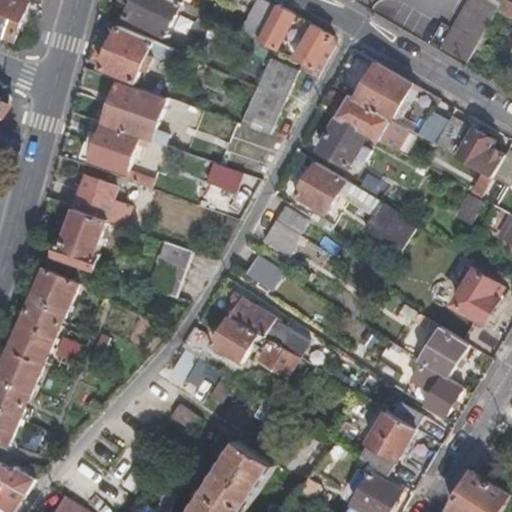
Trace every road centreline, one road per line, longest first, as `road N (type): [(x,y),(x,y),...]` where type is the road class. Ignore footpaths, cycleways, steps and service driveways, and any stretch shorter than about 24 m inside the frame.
road 1 (residential): [(308,0),(511,114)]
road 2 (tertiary): [(54,85),(0,279)]
road 3 (residential): [(435,511),(511,382)]
